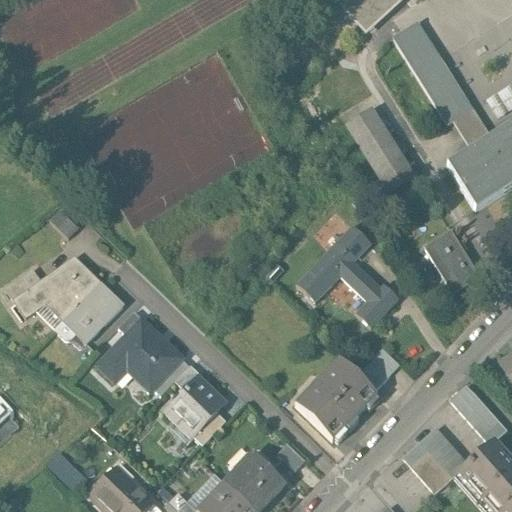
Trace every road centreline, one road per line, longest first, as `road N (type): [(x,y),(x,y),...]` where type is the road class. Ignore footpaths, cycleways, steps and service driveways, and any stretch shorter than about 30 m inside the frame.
road 1 (residential): [(342,490),(99,256)]
road 2 (residential): [(342,490),(511,308)]
